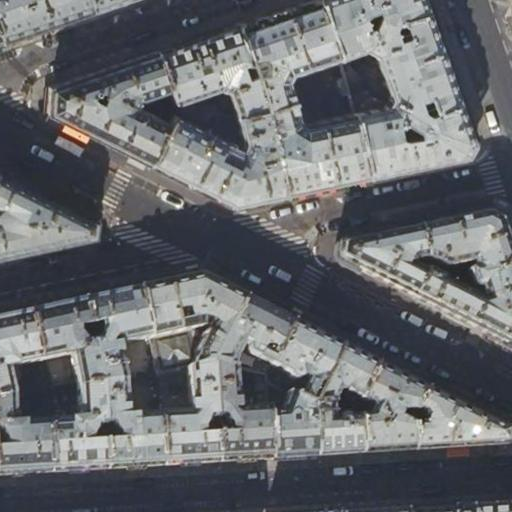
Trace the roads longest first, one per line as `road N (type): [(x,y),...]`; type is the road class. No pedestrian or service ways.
road 1 (residential): [(0,504),(511,468)]
road 2 (secondary): [(511,398),(209,240)]
road 3 (residential): [(511,175),(209,240)]
road 4 (secondary): [(209,240),(0,134)]
road 5 (residential): [(212,0),(0,73)]
road 6 (residential): [(209,240),(0,285)]
